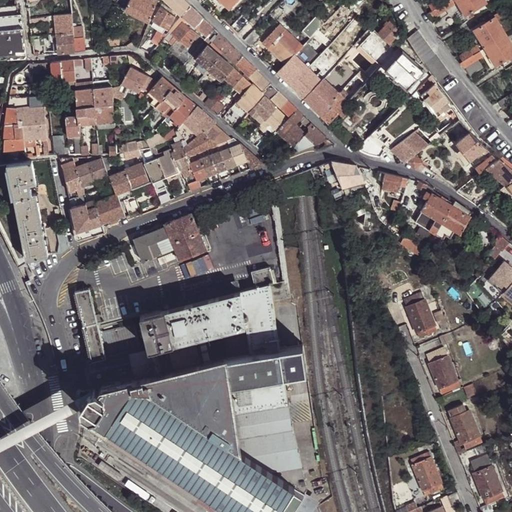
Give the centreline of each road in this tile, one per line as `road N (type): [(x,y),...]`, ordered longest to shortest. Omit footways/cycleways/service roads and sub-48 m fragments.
road 1 (residential): [(345,147),(74,255),(47,296),(65,376),(30,398)]
road 2 (residential): [(345,147),(194,0)]
road 3 (residential): [(474,511),(401,322)]
road 4 (residential): [(511,240),(426,177),(359,160),(345,147)]
road 5 (residential): [(406,0),(511,136)]
road 6 (motorway): [(102,511),(0,391)]
road 7 (primary): [(30,398),(23,337),(0,267)]
